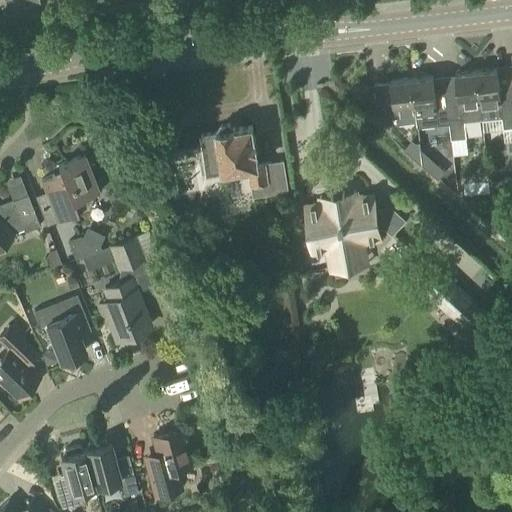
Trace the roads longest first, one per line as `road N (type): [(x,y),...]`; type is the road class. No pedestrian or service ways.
road 1 (unclassified): [(0,71),(511,13)]
road 2 (residential): [(0,455),(52,399),(122,376)]
